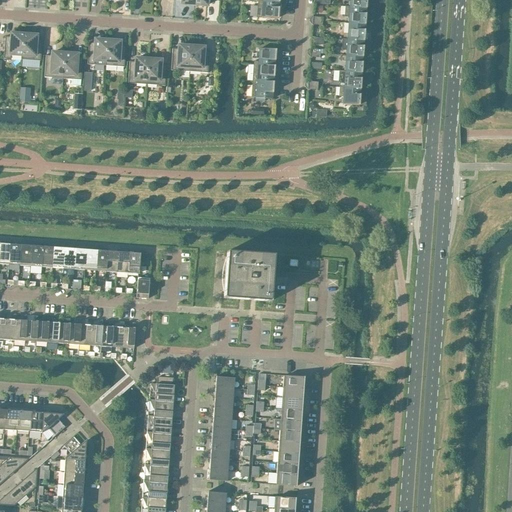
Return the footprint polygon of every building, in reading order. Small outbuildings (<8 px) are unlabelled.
[(343,0),(343,2),(349,2),(349,7),(345,7),(365,8),(365,0),(343,0)] [(278,2),(262,1),(258,1),(256,17),(277,19),(278,2)] [(364,24),(365,8),(345,7),(344,16),(348,16),(348,23),(343,23),(344,23),(348,23),(364,24)] [(363,41),(364,24),(348,23),(347,39),(347,40),(363,41)] [(22,55),(23,35),(11,34),(10,37),(4,37),(3,59),(10,59),(11,55),(22,55)] [(22,55),(21,60),(33,61),(40,61),(40,60),(42,39),(36,39),(36,36),(23,35),(22,55)] [(362,57),(363,41),(347,40),(347,39),(342,39),(341,50),(346,51),(346,55),(341,55),(341,56),(342,56),(342,55),(346,56),(362,57)] [(105,66),(107,41),(94,40),(94,43),(88,43),(87,64),(94,65),(94,61),(105,61),(104,66),(105,66)] [(107,41),(105,66),(124,67),(125,45),(119,45),(120,42),(107,41)] [(189,72),(191,47),(178,46),(178,49),(172,49),(170,71),(189,72)] [(191,47),(189,72),(207,73),(209,51),(203,51),(203,48),(191,47)] [(253,65),(274,67),(275,50),(259,49),(258,62),(253,61),(253,65)] [(62,79),(64,54),(51,53),(51,56),(45,56),(44,77),(62,79)] [(64,54),(62,79),(72,79),(72,85),(80,86),(80,80),(81,80),(82,58),(76,58),(77,55),(64,54)] [(361,73),(362,57),(346,56),(344,72),(361,73)] [(146,85),(148,60),(135,59),(135,62),(129,62),(127,83),(146,85)] [(148,60),(146,85),(164,86),(166,64),(160,64),(160,60),(148,60)] [(272,83),(274,67),(253,65),(252,81),(272,83)] [(359,89),(361,73),(344,72),(338,71),(338,82),(339,83),(339,88),(359,89)] [(271,99),(272,83),(252,81),(251,98),(255,98),(255,101),(256,101),(263,101),(264,101),(264,99),(271,99)] [(358,106),(359,89),(339,88),(338,96),(343,97),(342,105),(358,106)] [(0,264),(8,265),(10,244),(0,243),(0,264)] [(19,266),(20,245),(10,244),(8,265),(19,266)] [(30,266),(31,246),(20,245),(19,266),(30,266)] [(41,267),(42,247),(31,246),(30,266),(41,267)] [(52,268),(53,248),(42,247),(41,267),(52,268)] [(62,269),(64,248),(53,248),(52,268),(62,269)] [(73,269),(75,249),(64,248),(62,269),(73,269)] [(84,270),(85,250),(75,249),(73,269),(84,270)] [(95,271),(96,251),(85,250),(84,270),(95,271)] [(105,272),(107,251),(96,251),(95,271),(105,272)] [(116,272),(118,252),(107,251),(105,272),(116,272)] [(127,273),(128,253),(118,252),(116,272),(127,273)] [(270,302),(273,255),(226,252),(223,298),(270,302)] [(138,274),(140,258),(140,254),(128,253),(127,273),(138,274)] [(149,279),(138,278),(137,278),(135,298),(147,299),(149,279)] [(14,340),(15,320),(4,319),(3,340),(14,340)] [(25,341),(26,321),(15,320),(14,340),(25,341)] [(35,342),(37,322),(26,321),(25,341),(35,342)] [(46,343),(48,322),(37,322),(35,342),(46,343)] [(57,344),(58,323),(48,322),(46,343),(57,344)] [(68,344),(69,324),(58,323),(57,344),(68,344)] [(79,345),(80,325),(69,324),(68,344),(79,345)] [(89,346),(91,326),(80,325),(79,345),(89,346)] [(100,347),(102,326),(91,326),(89,346),(100,347)] [(111,347),(112,327),(102,326),(100,347),(111,347)] [(122,348),(123,328),(112,327),(111,347),(122,348)] [(133,349),(134,329),(123,328),(122,348),(133,349)] [(160,365),(160,373),(173,373),(173,366),(160,365)] [(303,389),(303,377),(283,376),(282,387),(303,389)] [(149,400),(172,402),(173,385),(172,385),(172,378),(157,377),(157,384),(150,384),(150,385),(154,395),(154,400),(149,400)] [(214,388),(233,389),(233,378),(216,377),(215,377),(214,388)] [(302,399),(303,389),(282,387),(282,398),(302,399)] [(232,399),(233,389),(214,388),(214,398),(232,399)] [(231,409),(232,399),(214,398),(213,408),(231,409)] [(301,410),(302,399),(282,398),(281,409),(301,410)] [(171,418),(172,402),(149,400),(149,401),(153,411),(153,416),(148,416),(148,417),(171,418)] [(230,420),(231,409),(213,408),(212,418),(230,420)] [(300,421),(301,410),(281,409),(280,420),(300,421)] [(16,431),(17,411),(5,410),(3,430),(16,431)] [(29,432),(30,412),(17,411),(16,431),(29,432)] [(41,433),(43,413),(30,412),(29,432),(40,432),(41,433)] [(54,437),(65,427),(64,427),(58,419),(63,414),(43,413),(41,433),(47,428),(54,437)] [(170,434),(171,418),(148,417),(152,427),(152,432),(147,432),(147,433),(170,434)] [(230,430),(230,420),(212,418),(211,429),(230,430)] [(299,432),(300,421),(280,420),(279,430),(299,432)] [(229,440),(230,430),(211,429),(211,439),(229,440)] [(260,434),(260,429),(252,429),(252,431),(252,437),(252,434),(260,434)] [(299,443),(299,432),(279,430),(278,441),(299,443)] [(169,451),(170,434),(147,433),(151,443),(151,449),(146,449),(169,451)] [(64,459),(84,461),(85,440),(80,445),(73,437),(74,437),(73,436),(62,446),(69,454),(64,459)] [(42,447),(42,448),(48,442),(45,438),(39,444),(42,447)] [(228,450),(229,440),(211,439),(210,449),(228,450)] [(298,453),(299,443),(278,441),(278,452),(298,453)] [(168,467),(169,451),(146,449),(146,450),(150,460),(149,465),(144,465),(168,467)] [(227,460),(228,450),(210,449),(209,459),(227,460)] [(50,457),(53,460),(59,455),(56,451),(50,457)] [(297,464),(298,453),(278,452),(277,463),(297,464)] [(0,483),(29,459),(28,459),(9,457),(0,465),(0,483)] [(83,473),(84,461),(64,459),(65,460),(64,472),(83,473)] [(227,471),(227,460),(209,459),(209,469),(227,471)] [(296,475),(297,464),(277,463),(276,474),(296,475)] [(166,483),(168,467),(144,465),(144,466),(149,476),(148,481),(143,481),(166,483)] [(0,505),(13,506),(35,487),(37,468),(0,499),(0,505)] [(226,481),(227,471),(209,469),(208,480),(226,481)] [(48,471),(40,470),(39,470),(39,479),(43,479),(44,470),(48,471)] [(82,486),(83,473),(64,472),(63,484),(82,486)] [(295,487),(296,475),(276,474),(275,485),(295,486),(295,487)] [(165,499),(166,483),(143,481),(143,482),(147,492),(147,497),(142,497),(142,498),(165,499)] [(81,498),(82,486),(63,484),(62,497),(81,498)] [(225,493),(207,492),(206,503),(224,504),(225,493)] [(80,511),(81,498),(62,497),(61,510),(80,511)] [(294,510),(295,498),(294,498),(274,497),(274,508),(294,510)] [(164,511),(165,499),(142,498),(146,508),(146,511),(164,511)] [(223,511),(224,504),(206,503),(205,511),(223,511)]
